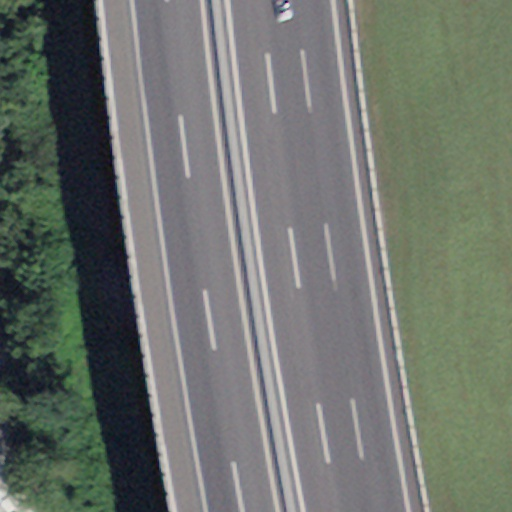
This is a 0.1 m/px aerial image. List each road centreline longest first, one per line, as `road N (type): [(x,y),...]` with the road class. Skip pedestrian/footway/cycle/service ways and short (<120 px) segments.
road 1 (motorway): [(192,0),(266,511)]
road 2 (motorway): [(378,511),(311,0)]
